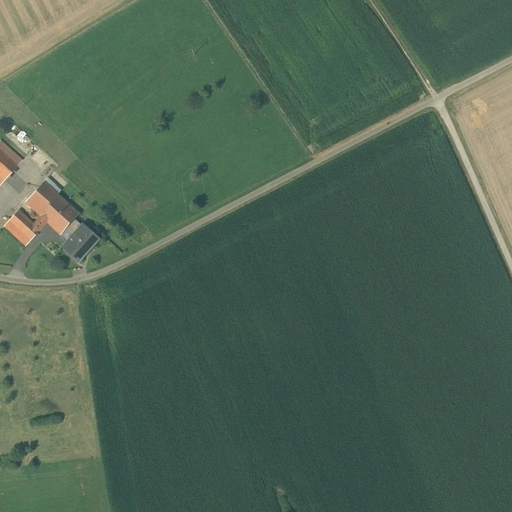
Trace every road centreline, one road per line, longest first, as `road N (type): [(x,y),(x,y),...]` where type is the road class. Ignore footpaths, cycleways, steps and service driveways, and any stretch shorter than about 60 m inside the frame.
road 1 (unclassified): [(511,59),(114,266),(44,281),(0,277)]
road 2 (track): [(368,0),(436,98),(511,268)]
